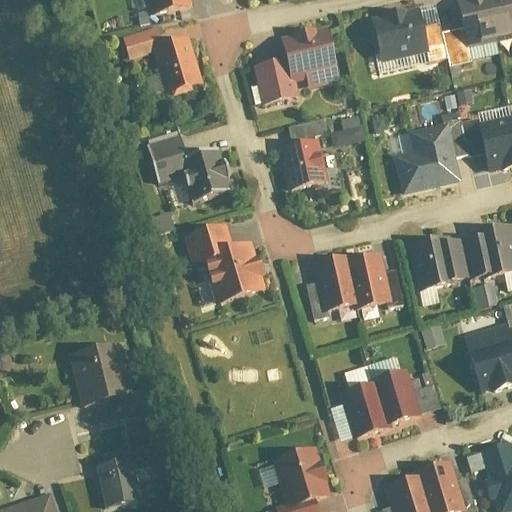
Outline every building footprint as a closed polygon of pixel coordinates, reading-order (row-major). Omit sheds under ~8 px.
[(190,11),(187,0),(140,0),(146,22),(190,11)] [(487,43),(477,0),(467,0),(449,4),(459,50),(487,43)] [(511,37),(511,21),(507,0),(477,0),(487,43),(511,37)] [(411,11),(359,24),(370,67),(422,54),(411,11)] [(318,30),(270,43),(281,88),(330,76),(318,30)] [(153,103),(194,90),(178,38),(137,51),(153,103)] [(511,119),(500,122),(511,171),(511,119)] [(358,121),(340,125),(342,135),(329,138),(332,153),(364,145),(358,121)] [(500,122),(468,130),(479,179),(511,171),(500,122)] [(453,187),(441,127),(398,136),(402,154),(381,159),(390,201),(453,187)] [(323,183),(312,141),(268,153),(280,195),(323,183)] [(186,209),(225,197),(210,150),(171,163),(186,209)] [(491,274),(480,229),(437,239),(448,284),(491,274)] [(448,284),(437,239),(395,250),(406,294),(448,284)] [(255,294),(240,244),(190,258),(204,309),(255,294)] [(383,308),(370,256),(343,263),(342,257),(300,267),(313,318),(355,307),(356,315),(383,308)] [(478,312),(497,308),(492,288),(474,292),(478,312)] [(462,350),(448,354),(461,396),(510,381),(493,326),(458,336),(462,350)] [(441,329),(421,331),(424,354),(444,352),(441,329)] [(115,349),(61,361),(71,410),(126,398),(115,349)] [(343,392),(329,396),(342,442),(411,423),(393,357),(337,373),(343,392)] [(511,445),(457,459),(470,511),(496,511),(511,508),(511,445)] [(319,498),(303,449),(263,462),(279,511),(319,498)] [(132,463),(83,471),(90,511),(139,503),(132,463)] [(458,511),(442,464),(407,476),(419,511),(458,511)] [(419,511),(407,476),(372,488),(379,511),(419,511)] [(0,511),(44,511),(40,496),(0,509),(0,511)]
